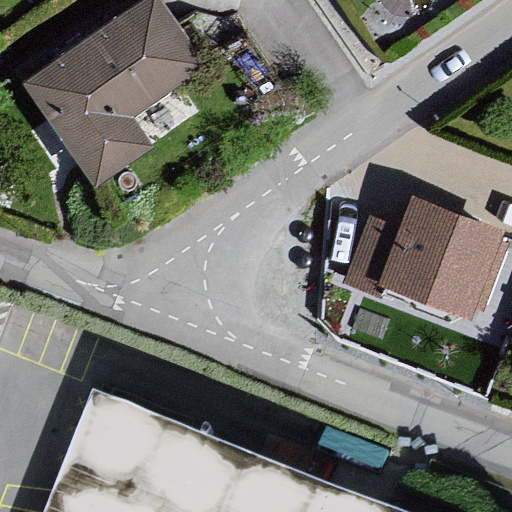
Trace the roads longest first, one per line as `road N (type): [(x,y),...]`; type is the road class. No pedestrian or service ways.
road 1 (residential): [(511,24),(216,233),(166,306)]
road 2 (residential): [(511,436),(166,306)]
road 3 (residential): [(166,306),(0,253)]
